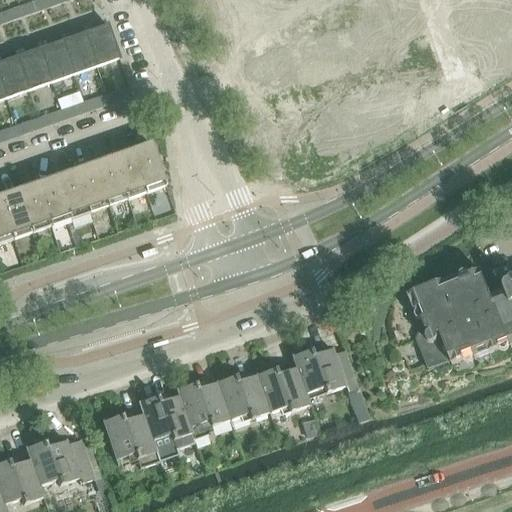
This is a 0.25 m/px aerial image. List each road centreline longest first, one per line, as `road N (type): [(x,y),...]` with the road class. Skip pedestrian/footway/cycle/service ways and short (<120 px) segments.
road 1 (residential): [(0,417),(315,303)]
road 2 (tertiary): [(511,98),(359,192),(229,247)]
road 3 (tertiary): [(240,281),(311,254),(511,133)]
road 4 (tertiary): [(0,355),(240,281)]
road 5 (tertiary): [(229,247),(0,326)]
road 6 (residential): [(0,160),(178,96)]
road 7 (tertiary): [(358,511),(511,461)]
road 8 (residential): [(229,247),(178,96)]
